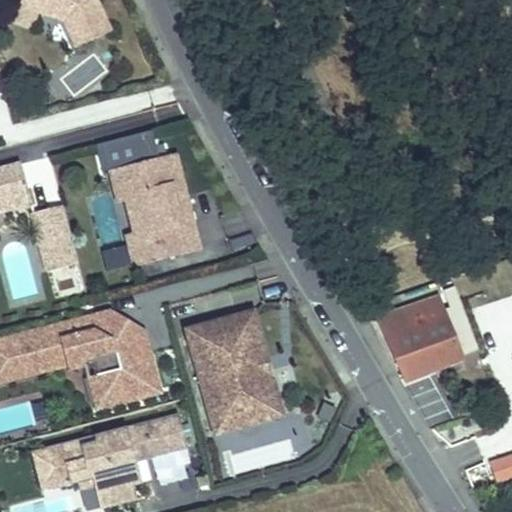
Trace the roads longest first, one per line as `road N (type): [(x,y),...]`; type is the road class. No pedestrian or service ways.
road 1 (unclassified): [(454,511),(254,185),(162,0)]
road 2 (unknown): [(0,126),(35,126),(196,74)]
